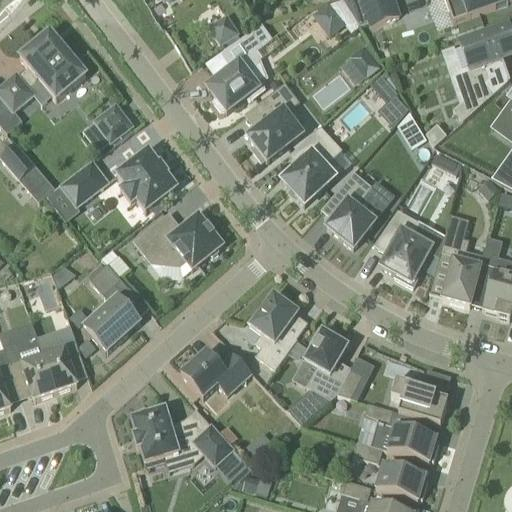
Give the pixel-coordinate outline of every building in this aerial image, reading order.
[(369,29),(370,32),(399,22),(391,0),(360,0),(359,0),(358,0),(355,1),(344,5),(360,32),(369,29)] [(442,0),(452,27),(508,8),(504,0),(442,0)] [(345,31),(329,9),(328,8),(312,20),(329,43),(345,31)] [(238,40),(229,25),(210,37),(219,52),(238,40)] [(503,66),(511,62),(511,44),(508,33),(493,39),(492,35),(480,40),(481,43),(460,52),(460,53),(470,78),(454,84),(462,108),(460,109),(452,116),(462,127),(510,86),(509,84),(493,98),(485,89),(490,85),(489,84),(485,72),(503,66)] [(56,106),(85,82),(63,55),(50,38),(32,53),(20,63),(28,73),(17,83),(16,81),(0,94),(0,101),(13,118),(33,101),(28,95),(39,86),(56,106)] [(207,93),(213,101),(215,104),(213,108),(220,117),(224,116),(226,119),(246,103),(250,106),(264,95),(258,82),(251,85),(244,77),(262,64),(256,57),(261,53),(249,38),(220,59),(231,75),(207,93)] [(363,52),(356,58),(372,79),(380,73),(379,72),(364,53),(363,52)] [(394,96),(382,82),(381,81),(370,90),(387,109),(395,102),(398,100),(394,96)] [(284,89),(257,110),(266,121),(264,123),(267,127),(247,143),(256,154),(252,157),(261,168),(265,165),(267,168),(293,148),(302,141),(292,127),(286,119),(299,109),(284,89)] [(95,128),(110,149),(131,133),(115,112),(95,128)] [(409,119),(397,134),(402,142),(418,133),(409,119)] [(436,130),(425,140),(433,153),(446,142),(436,130)] [(298,170),(281,187),(304,212),(335,184),(323,171),(339,156),(319,134),(290,161),(298,170)] [(15,150),(0,162),(0,163),(19,186),(34,173),(15,150)] [(145,219),(177,195),(166,181),(168,180),(160,169),(158,170),(148,156),(116,181),(145,219)] [(456,182),(461,172),(436,160),(431,170),(456,182)] [(60,193),(76,213),(108,189),(92,169),(60,193)] [(354,179),(321,216),(322,217),(326,211),(337,220),(326,234),(353,255),(374,228),(356,213),(372,193),(354,179)] [(490,185),(481,192),(491,203),(499,195),(490,185)] [(418,229),(398,218),(375,251),(389,259),(381,273),(395,281),(394,284),(412,294),(418,285),(415,283),(420,274),(429,259),(431,254),(410,243),(418,229)] [(165,286),(186,269),(191,276),(209,262),(212,263),(218,258),(218,255),(223,251),(198,220),(180,235),(168,221),(134,248),(149,267),(165,286)] [(450,222),(447,234),(444,243),(440,259),(454,263),(443,303),(442,305),(469,313),(470,310),(481,270),(480,270),(482,263),(467,259),(468,255),(466,255),(469,247),(463,245),(468,227),(450,222)] [(509,326),(511,314),(511,268),(506,267),(498,265),(502,249),(497,247),(487,245),(482,263),(480,270),(481,270),(494,274),(483,314),(482,316),(497,320),(496,322),(509,326)] [(429,259),(420,274),(434,281),(439,264),(429,259)] [(89,286),(110,310),(83,334),(105,360),(140,329),(132,320),(143,311),(106,270),(89,286)] [(60,276),(53,281),(58,294),(68,286),(60,276)] [(261,342),(256,350),(262,354),(256,362),(275,376),(288,360),(296,348),(297,346),(285,337),(297,319),(295,317),(297,314),(286,306),(284,309),(273,301),(259,320),(256,318),(248,328),(251,331),(249,333),(261,342)] [(337,369),(349,348),(337,341),(335,345),(319,336),(311,349),(314,351),(304,367),(305,368),(317,374),(306,393),(309,395),(286,415),(301,432),(330,407),(337,401),(350,376),(337,369)] [(64,356),(42,363),(55,399),(77,392),(73,380),(85,376),(75,347),(62,351),(64,356)] [(288,360),(298,366),(306,354),(296,348),(288,360)] [(18,399),(8,370),(3,355),(0,356),(0,418),(11,414),(7,403),(18,399)] [(203,404),(217,391),(227,401),(251,380),(232,359),(218,372),(206,358),(181,381),(203,404)] [(33,407),(55,399),(42,363),(22,370),(20,365),(8,370),(18,399),(30,396),(33,407)] [(350,376),(337,401),(351,406),(362,382),(350,376)] [(402,406),(398,420),(440,432),(448,407),(420,399),(422,393),(395,385),(390,402),(402,406)] [(368,411),(364,424),(377,429),(389,432),(393,418),(368,411)] [(215,472),(215,471),(234,491),(251,475),(233,455),(232,456),(194,416),(210,433),(198,444),(183,427),(169,431),(165,415),(148,420),(143,415),(132,425),(136,441),(133,442),(137,455),(140,454),(146,474),(164,468),(163,464),(178,459),(178,458),(188,455),(194,449),(215,472)] [(387,458),(429,470),(430,467),(433,468),(439,449),(435,448),(436,445),(394,433),(389,432),(377,429),(370,453),(382,457),(387,458)] [(227,431),(218,440),(228,451),(237,443),(227,431)] [(254,462),(271,447),(264,439),(247,453),(254,462)] [(357,449),(353,463),(378,470),(382,457),(370,453),(357,449)] [(375,496),(417,509),(418,505),(422,506),(427,488),(424,487),(425,483),(383,471),(375,496)] [(242,496),(254,499),(255,498),(258,485),(246,482),(234,493),(242,496)] [(258,485),(255,498),(267,502),(271,487),(259,484),(258,485)] [(379,511),(371,510),(367,508),(370,495),(345,487),(341,501),(359,506),(357,511),(379,511)]
